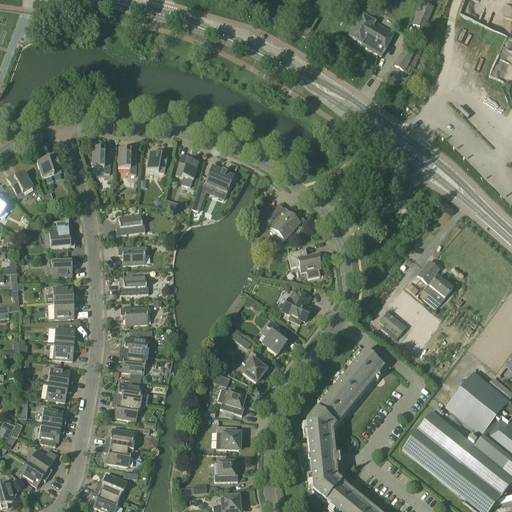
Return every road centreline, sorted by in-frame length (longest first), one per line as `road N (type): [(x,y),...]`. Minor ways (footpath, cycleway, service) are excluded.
road 1 (tertiary): [(511,235),(333,95),(270,59),(154,13)]
road 2 (residential): [(339,321),(346,270),(333,228),(257,159),(182,133),(60,129)]
road 3 (residential): [(56,511),(78,474),(96,274),(60,129)]
road 4 (residential): [(276,511),(272,415),(339,321)]
road 5 (residential): [(367,460),(414,386),(339,321)]
